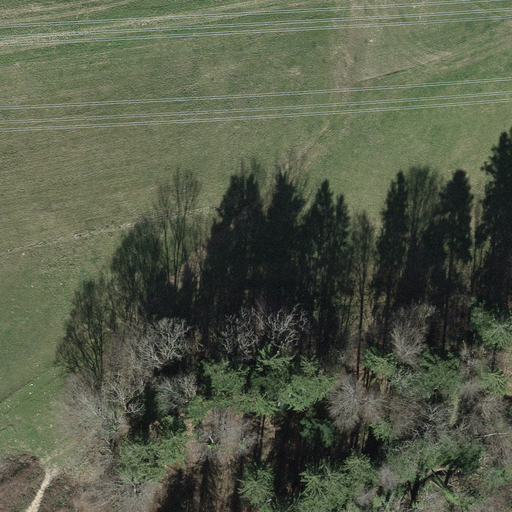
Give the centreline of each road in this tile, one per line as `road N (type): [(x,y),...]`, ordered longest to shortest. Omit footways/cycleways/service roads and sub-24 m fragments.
road 1 (track): [(341,121),(198,265),(90,356),(0,414)]
road 2 (track): [(338,0),(332,95),(341,121),(406,82),(511,37)]
